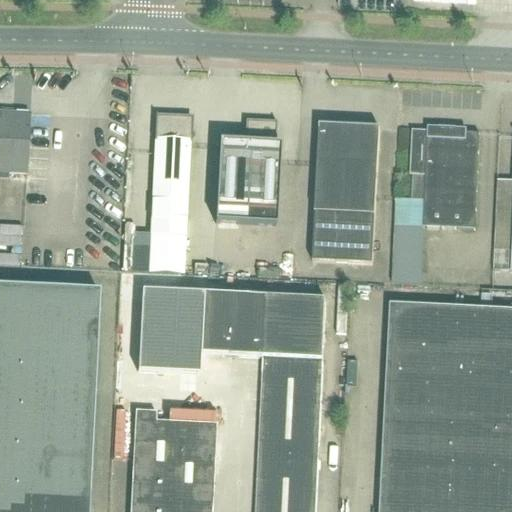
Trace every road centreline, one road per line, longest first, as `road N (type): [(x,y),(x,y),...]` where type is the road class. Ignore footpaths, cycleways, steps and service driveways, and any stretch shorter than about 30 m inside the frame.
road 1 (tertiary): [(511,62),(144,44)]
road 2 (tertiary): [(144,44),(0,39)]
